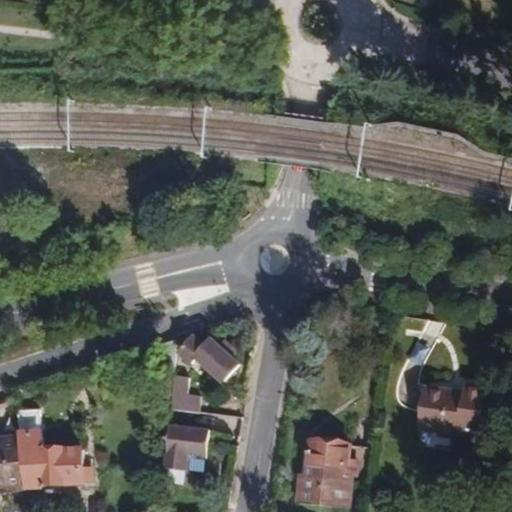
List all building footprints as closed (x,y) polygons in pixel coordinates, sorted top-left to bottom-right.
[(195,336),(178,353),(193,366),(198,361),(225,384),(243,365),(235,358),(240,352),(229,341),(223,347),(214,339),(207,346),(195,336)] [(173,398),(177,340),(158,346),(154,396),(173,398)] [(192,377),(177,376),(174,409),(201,411),(202,396),(191,395),(192,377)] [(465,393),(426,388),(421,431),(482,438),(489,388),(466,385),(465,393)] [(41,409),(19,411),(22,439),(28,489),(48,487),(49,489),(87,485),(85,469),(82,446),(68,448),(68,446),(47,449),(45,431),(44,431),(41,409)] [(207,459),(209,435),(170,432),(167,470),(186,472),(187,457),(207,459)] [(0,492),(28,489),(22,439),(0,441),(0,492)] [(375,484),(379,448),(312,441),(308,477),(301,477),(299,503),(350,508),(352,482),(375,484)] [(187,457),(186,472),(205,473),(207,459),(187,457)] [(85,469),(87,485),(94,484),(92,468),(85,469)]
